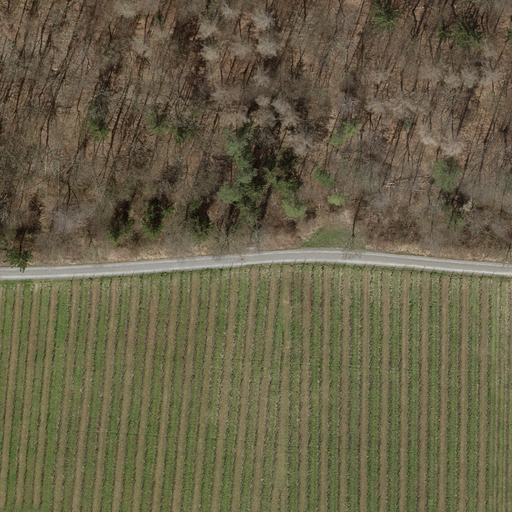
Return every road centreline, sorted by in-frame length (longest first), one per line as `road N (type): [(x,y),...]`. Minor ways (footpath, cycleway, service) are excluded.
road 1 (track): [(0,271),(325,253),(511,270)]
road 2 (track): [(0,54),(105,139)]
